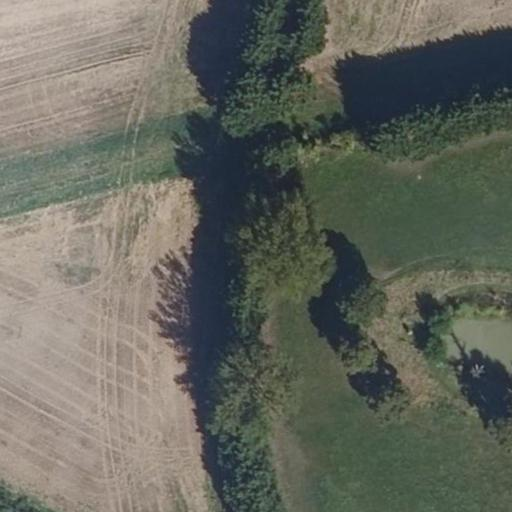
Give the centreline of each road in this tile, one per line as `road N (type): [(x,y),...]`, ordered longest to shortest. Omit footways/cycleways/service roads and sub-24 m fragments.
road 1 (track): [(243,511),(222,452),(217,366),(298,0)]
road 2 (track): [(285,56),(345,89),(388,97),(511,67)]
